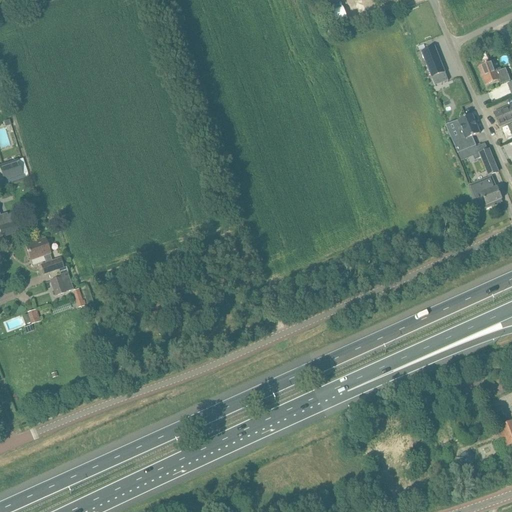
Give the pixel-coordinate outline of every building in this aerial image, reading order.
[(445,74),(435,48),(431,50),(422,53),(432,79),(445,74)] [(479,67),(486,85),(499,81),(502,86),(511,83),(506,69),(496,73),(492,62),(479,67)] [(435,91),(450,87),(448,82),(434,86),(435,91)] [(511,106),(495,114),(500,127),(511,121),(511,106)] [(457,154),(476,146),(472,137),(480,134),(472,115),(453,123),(461,141),(453,144),(457,154)] [(508,127),(502,129),(507,140),(511,137),(511,124),(508,126),(508,127)] [(511,141),(502,146),(509,162),(511,160),(511,141)] [(485,144),(477,148),(479,154),(488,176),(498,172),(489,150),(487,151),(485,144)] [(17,160),(0,165),(0,172),(3,182),(4,182),(5,185),(28,177),(27,174),(23,159),(17,161),(17,160)] [(469,186),(468,187),(475,202),(479,200),(479,201),(483,210),(496,205),(495,203),(502,200),(497,188),(496,188),(493,181),(492,177),(469,186)] [(22,210),(12,212),(13,220),(2,222),(4,232),(26,228),(22,210)] [(44,275),(63,268),(60,259),(52,261),(45,240),(26,246),(31,260),(43,256),(46,264),(41,265),(44,275)] [(171,266),(168,256),(158,259),(161,269),(171,266)] [(59,276),(59,278),(50,281),(55,296),(73,290),(73,289),(67,273),(59,276)] [(139,278),(141,285),(155,280),(152,273),(139,278)] [(106,283),(110,294),(126,289),(122,278),(106,283)] [(84,306),(78,289),(73,291),(78,308),(84,306)] [(38,310),(23,314),(27,326),(41,322),(38,310)] [(511,421),(501,426),(511,453),(511,421)] [(404,447),(399,435),(367,449),(373,461),(385,487),(393,483),(381,458),(404,447)]
